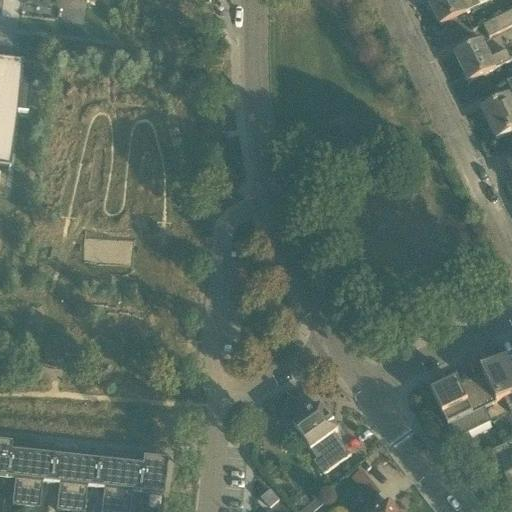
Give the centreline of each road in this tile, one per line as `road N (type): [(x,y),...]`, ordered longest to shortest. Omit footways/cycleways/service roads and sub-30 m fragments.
road 1 (residential): [(511,268),(371,0)]
road 2 (residential): [(214,403),(206,366),(223,231),(234,215),(271,199)]
road 3 (residential): [(271,199),(247,55),(251,0)]
road 4 (residential): [(343,353),(271,199)]
road 5 (residential): [(363,390),(511,317)]
road 6 (residential): [(460,511),(363,390)]
road 7 (residential): [(214,403),(343,353)]
